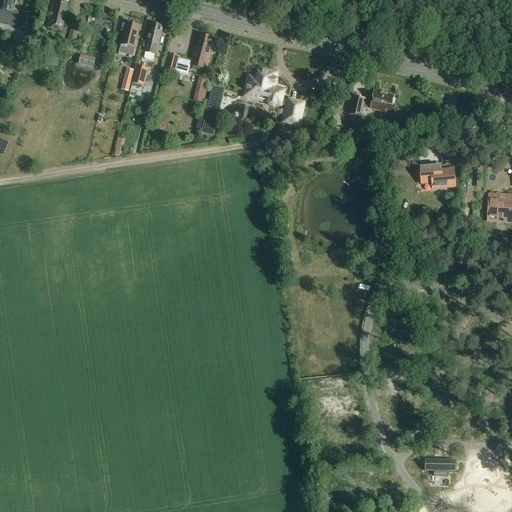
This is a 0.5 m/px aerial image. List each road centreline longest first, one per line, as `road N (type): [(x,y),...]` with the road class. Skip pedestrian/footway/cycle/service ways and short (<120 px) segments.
road 1 (track): [(310,511),(257,144)]
road 2 (secondary): [(511,83),(160,0)]
road 3 (track): [(0,182),(257,144)]
road 4 (track): [(257,144),(477,114),(495,107),(500,95)]
